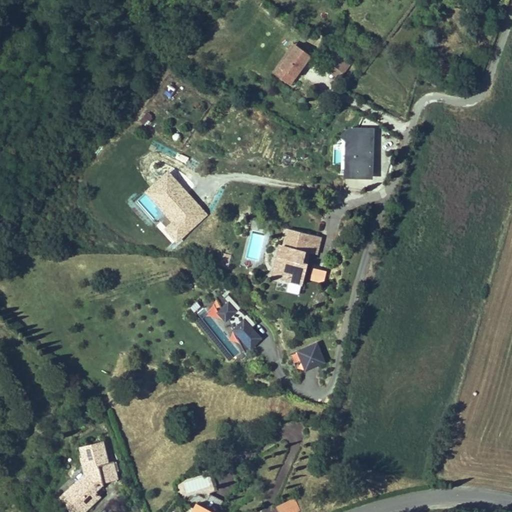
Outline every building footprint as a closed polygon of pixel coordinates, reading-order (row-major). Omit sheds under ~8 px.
[(311,54),(291,40),(272,69),(292,82),(311,54)] [(355,57),(339,47),(326,66),(341,77),(355,57)] [(174,94),(175,84),(166,83),(165,93),(174,94)] [(140,123),(149,127),(154,115),(145,111),(140,123)] [(373,129),(344,128),(343,190),(372,190),(373,129)] [(175,244),(208,215),(167,170),(143,192),(163,214),(155,221),(175,244)] [(309,181),(298,179),(297,194),(308,196),(309,181)] [(266,251),(260,250),(256,262),(262,264),(255,283),(265,285),(275,288),(282,267),(277,264),(281,255),(285,255),(288,248),(291,249),(293,239),(278,235),(274,245),(268,244),(266,251)] [(298,240),(293,239),(291,249),(288,248),(285,255),(293,258),(298,240)] [(256,262),(260,250),(256,248),(246,280),(255,283),(262,264),(256,262)] [(282,267),(285,255),(281,255),(277,264),(282,267)] [(275,288),(265,285),(263,291),(274,295),(275,288)] [(246,353),(264,337),(228,297),(220,305),(216,301),(209,308),(231,332),(226,336),(231,341),(224,348),(236,362),(246,353)] [(290,354),(300,375),(326,363),(316,342),(290,354)] [(85,451),(80,429),(64,433),(66,445),(64,445),(67,458),(72,462),(62,474),(55,469),(39,484),(52,497),(55,495),(62,502),(78,483),(72,478),(77,473),(81,475),(80,470),(93,468),(90,451),(85,451)] [(72,462),(67,458),(55,469),(62,474),(72,462)] [(35,488),(57,508),(62,502),(55,495),(52,497),(39,484),(35,488)] [(290,511),(286,501),(266,508),(267,511),(290,511)]
